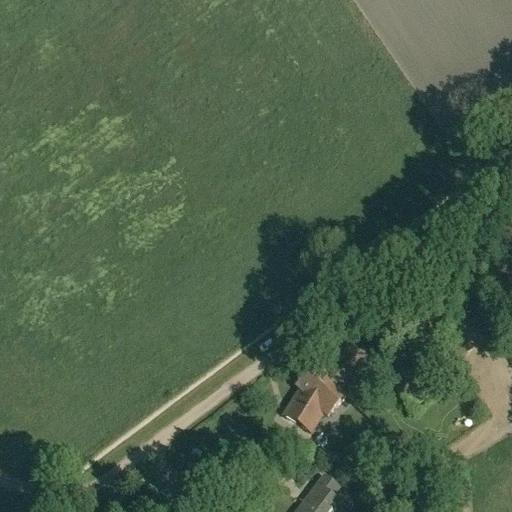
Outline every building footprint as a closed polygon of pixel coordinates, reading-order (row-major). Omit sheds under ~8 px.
[(450,349),(457,361),(472,352),(465,340),(450,349)] [(343,398),(369,370),(345,348),(319,376),(314,371),(296,391),(299,394),(282,421),(310,438),(323,417),(327,420),(346,401),(343,398)] [(394,389),(404,402),(407,400),(422,390),(437,379),(425,362),(407,374),(410,378),(394,389)] [(439,408),(429,392),(413,402),(423,418),(439,408)] [(304,448),(285,437),(276,454),(294,464),(304,448)] [(322,478),(295,511),(342,511),(346,508),(333,498),(339,491),(322,478)]
